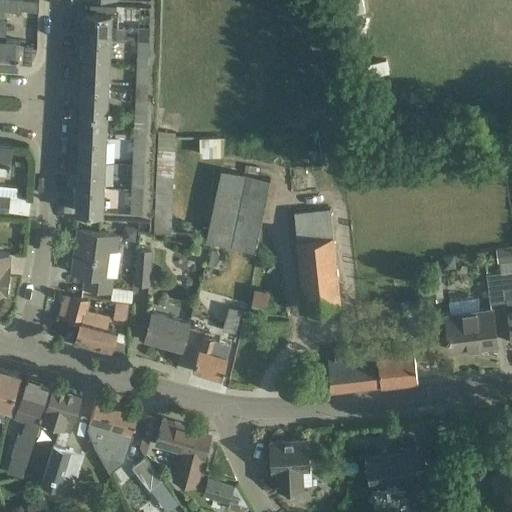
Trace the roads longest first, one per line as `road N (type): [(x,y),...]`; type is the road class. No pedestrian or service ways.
road 1 (tertiary): [(511,389),(230,411)]
road 2 (residential): [(20,352),(47,258),(51,124)]
road 3 (tertiary): [(230,411),(20,352)]
